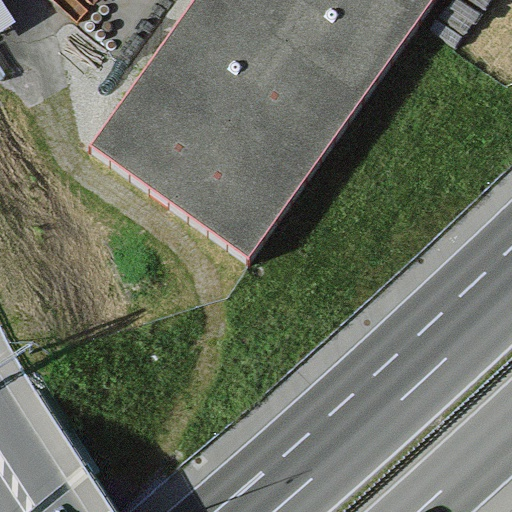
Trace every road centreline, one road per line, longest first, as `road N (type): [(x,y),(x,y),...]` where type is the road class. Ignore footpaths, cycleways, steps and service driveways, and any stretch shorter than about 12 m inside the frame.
road 1 (motorway): [(445,359),(240,473),(193,511)]
road 2 (motorway): [(445,359),(273,511)]
road 3 (motorway): [(418,511),(511,427)]
